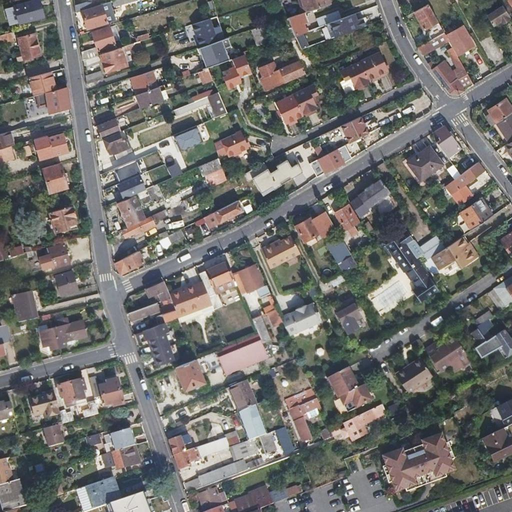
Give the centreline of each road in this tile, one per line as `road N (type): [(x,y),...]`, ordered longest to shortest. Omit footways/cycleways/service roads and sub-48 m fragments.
road 1 (residential): [(108,293),(280,212),(451,110)]
road 2 (residential): [(108,293),(63,0)]
road 3 (residential): [(184,511),(125,348)]
road 4 (unknown): [(511,262),(377,342)]
road 5 (residential): [(0,382),(125,348)]
road 6 (residential): [(451,110),(401,41),(386,0)]
